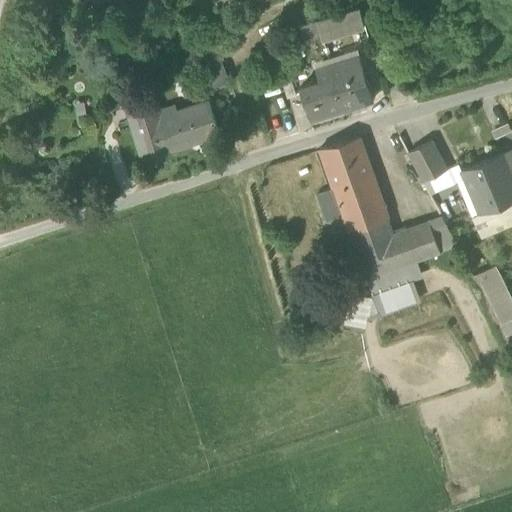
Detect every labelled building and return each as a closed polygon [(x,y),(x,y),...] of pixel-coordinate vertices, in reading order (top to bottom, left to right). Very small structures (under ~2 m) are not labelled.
[(54,0),(63,20),(107,0),(54,0)] [(213,0),(220,15),(257,0),(213,0)] [(316,22),(321,39),(364,27),(358,9),(316,22)] [(187,43),(194,62),(197,61),(218,53),(232,48),(225,29),(187,43)] [(197,61),(208,89),(229,81),(218,53),(197,61)] [(359,56),(330,65),(344,109),(373,100),(359,56)] [(310,120),(344,109),(330,65),(315,70),(319,82),(299,88),(310,120)] [(281,82),(286,99),(295,96),(290,79),(281,82)] [(169,154),(168,151),(157,118),(156,112),(151,97),(124,106),(141,163),(169,154)] [(175,112),(157,118),(168,151),(218,134),(208,101),(175,112)] [(173,106),(156,112),(157,118),(175,112),(173,106)] [(220,122),(227,143),(240,139),(234,118),(220,122)] [(320,150),(333,187),(372,175),(359,138),(320,150)] [(408,152),(424,182),(429,179),(447,170),(431,140),(408,152)] [(511,199),(511,148),(461,170),(465,180),(479,214),(511,199)] [(458,164),(447,170),(429,179),(435,192),(458,182),(465,180),(461,170),(458,164)] [(366,278),(402,265),(403,265),(391,231),(372,175),(333,187),(343,215),(348,231),(349,231),(366,278)] [(479,214),(465,180),(458,182),(472,216),(479,214)] [(326,221),(343,215),(333,187),(317,194),(326,221)] [(511,199),(479,214),(472,216),(481,238),(511,224),(511,199)] [(442,217),(405,229),(416,260),(457,246),(442,217)] [(391,231),(403,265),(416,260),(405,229),(404,227),(391,231)] [(416,260),(403,265),(402,265),(406,277),(420,272),(416,260)] [(370,290),(406,277),(402,265),(366,278),(370,290)] [(473,275),(497,322),(511,313),(511,301),(493,265),(473,275)] [(416,304),(406,277),(370,290),(372,297),(379,317),(416,304)] [(379,317),(372,297),(348,294),(342,327),(364,330),(366,322),(379,317)] [(511,334),(511,313),(497,322),(505,338),(511,334)]
